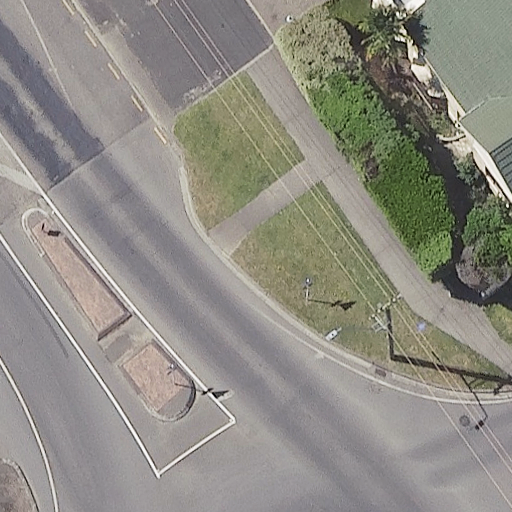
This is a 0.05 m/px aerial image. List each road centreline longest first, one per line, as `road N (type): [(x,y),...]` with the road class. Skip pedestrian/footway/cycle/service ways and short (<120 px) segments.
road 1 (secondary): [(0,159),(233,503)]
road 2 (secondary): [(233,503),(284,477),(347,478),(426,511)]
